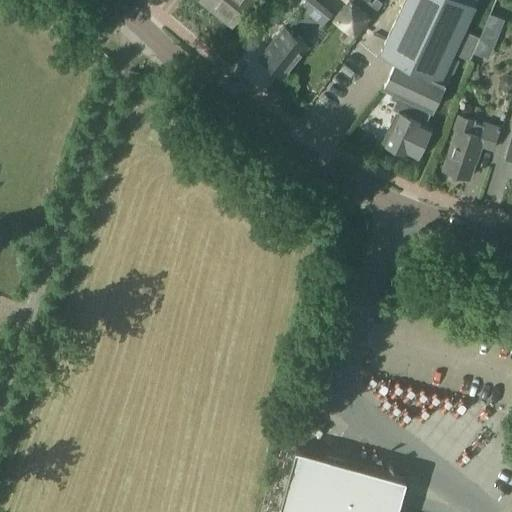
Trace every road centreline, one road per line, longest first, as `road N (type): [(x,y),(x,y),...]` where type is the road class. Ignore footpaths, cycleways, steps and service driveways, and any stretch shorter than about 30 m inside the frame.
road 1 (tertiary): [(511,244),(359,195),(237,109),(117,0)]
road 2 (unknown): [(400,208),(351,357),(354,392),(495,511)]
